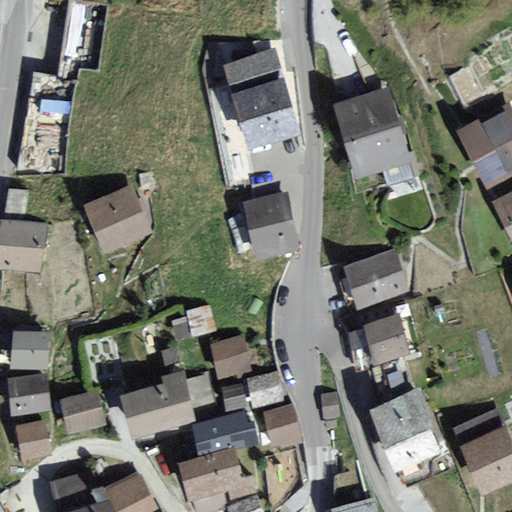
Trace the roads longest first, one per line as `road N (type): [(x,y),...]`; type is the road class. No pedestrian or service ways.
road 1 (residential): [(302,328),(314,158),(297,0)]
road 2 (residential): [(302,328),(335,350),(393,511)]
road 3 (residential): [(175,511),(146,468),(111,448),(72,451),(39,476),(45,511)]
road 4 (residential): [(318,486),(302,328)]
road 5 (tertiary): [(17,0),(0,143)]
